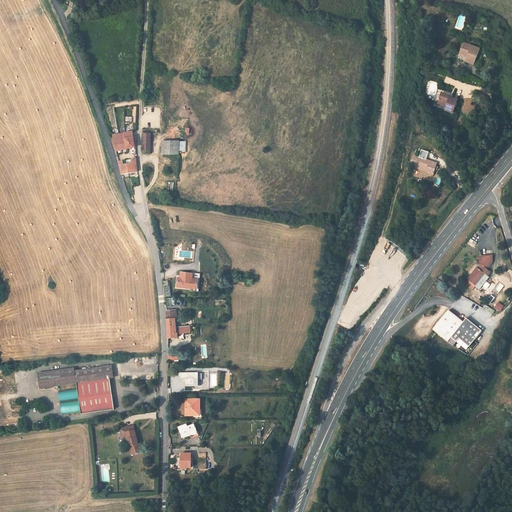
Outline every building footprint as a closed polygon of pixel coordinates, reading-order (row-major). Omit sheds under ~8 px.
[(474,65),(480,48),(463,43),(459,54),(466,56),(465,62),(474,65)] [(452,97),(443,94),(439,104),(448,107),(447,111),(454,114),(458,101),(452,98),(452,97)] [(135,146),(131,131),(111,135),(115,150),(135,146)] [(179,141),(179,140),(163,140),(162,154),(179,154),(179,150),(179,141)] [(436,160),(425,156),(426,152),(419,150),(415,162),(426,166),(425,169),(432,171),(436,160)] [(137,171),(135,157),(131,158),(131,162),(122,164),(121,160),(117,160),(121,174),(137,171)] [(485,266),(491,259),(491,253),(477,252),(477,260),(480,263),(477,267),(475,265),(465,277),(472,283),(482,271),(485,273),(488,269),(485,266)] [(196,290),(197,285),(189,284),(190,278),(183,278),(182,280),(181,280),(181,283),(176,282),(176,288),(196,290)] [(498,301),(493,307),(499,312),(504,306),(498,301)] [(481,327),(465,314),(461,319),(446,308),(439,317),(431,328),(446,339),(450,334),(456,339),(459,335),(469,343),(481,327)] [(175,319),(174,310),(166,310),(167,328),(174,327),(173,319),(175,319)] [(177,337),(177,333),(174,333),(174,327),(167,328),(168,337),(177,337)] [(111,405),(106,374),(110,373),(108,362),(71,367),(70,364),(35,369),(37,385),(57,382),(76,379),(80,410),(111,405)] [(193,385),(193,373),(183,372),(182,379),(184,379),(184,385),(193,385)] [(80,410),(76,379),(57,382),(62,412),(80,410)] [(199,416),(199,400),(185,400),(185,416),(199,416)] [(195,429),(192,421),(185,423),(184,421),(176,424),(180,433),(188,430),(189,432),(195,429)] [(136,440),(130,422),(118,425),(121,435),(124,434),(127,443),(129,442),(131,450),(140,447),(138,439),(136,440)] [(202,464),(202,450),(180,450),(180,464),(202,464)]
